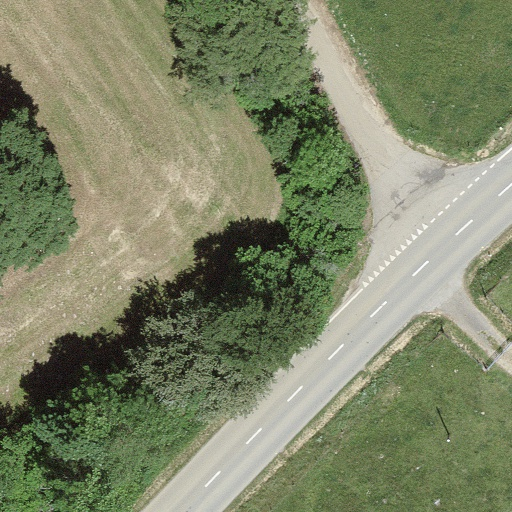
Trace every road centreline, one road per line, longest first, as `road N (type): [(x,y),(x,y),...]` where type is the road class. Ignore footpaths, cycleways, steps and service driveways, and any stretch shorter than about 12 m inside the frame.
road 1 (secondary): [(511,187),(182,511)]
road 2 (track): [(446,244),(364,128),(296,0)]
road 3 (track): [(424,266),(511,360)]
